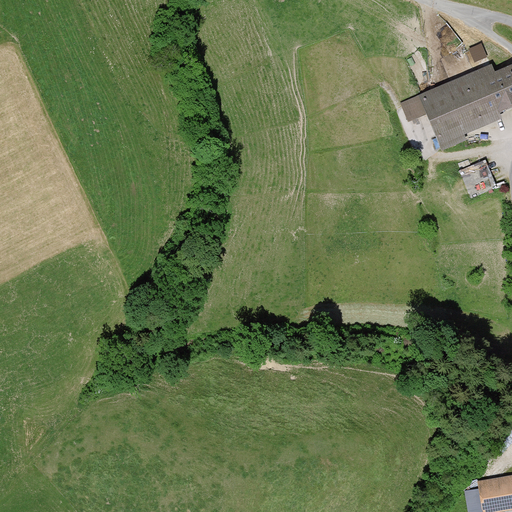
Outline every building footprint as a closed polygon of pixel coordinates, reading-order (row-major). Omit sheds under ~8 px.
[(469,48),(475,59),(488,52),(482,41),(469,48)] [(488,55),(477,58),(479,66),(490,62),(488,55)] [(493,61),(400,103),(408,122),(424,114),(438,145),(511,111),(511,66),(498,73),(493,61)] [(470,196),(497,187),(488,159),(461,168),(470,196)] [(511,475),(478,481),(479,490),(464,492),(467,511),(488,511),(511,508),(511,475)]
